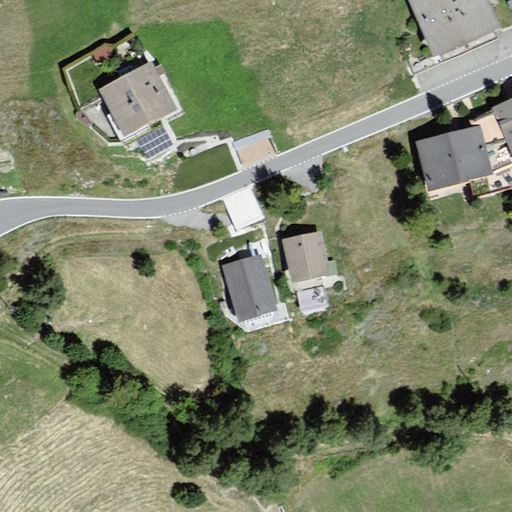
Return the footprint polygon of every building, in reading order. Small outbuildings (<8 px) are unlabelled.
[(408,0),(434,53),(498,22),(488,0),(408,0)] [(99,87),(124,133),(177,105),(151,59),(99,87)] [(511,96),(492,106),(493,108),(470,117),(471,125),(418,138),(428,186),(431,199),(455,194),(454,184),(469,180),(471,196),(511,186),(511,96)] [(282,238),(292,280),(328,270),(321,230),(282,238)] [(221,264),(238,321),(277,308),(261,252),(221,264)]
